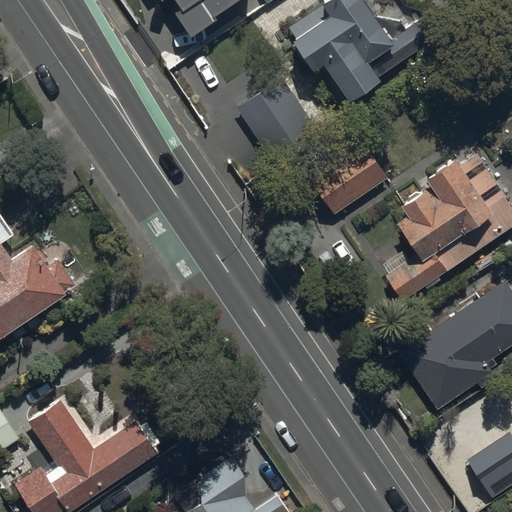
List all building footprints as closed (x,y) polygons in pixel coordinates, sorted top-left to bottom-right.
[(159,0),(161,2),(163,0),(175,0),(182,9),(176,13),(192,36),(245,0),(159,0)] [(324,0),(287,25),(339,101),(403,58),(439,34),(426,15),(390,38),(363,0),(324,0)] [(511,0),(470,0),(488,25),(511,8),(511,0)] [(235,109),(275,168),(323,136),(284,77),(235,109)] [(308,182),(331,215),(389,177),(366,143),(308,182)] [(379,269),(403,304),(511,230),(511,207),(499,188),(476,154),(401,203),(410,216),(397,225),(412,247),(379,269)] [(0,213),(0,342),(70,296),(36,247),(14,262),(2,244),(15,235),(0,213)] [(511,288),(507,281),(457,314),(399,353),(437,408),(494,370),(489,362),(511,346),(511,288)] [(62,511),(65,510),(66,511),(72,511),(164,451),(140,416),(93,447),(62,401),(30,422),(61,469),(48,478),(41,467),(12,487),(28,511),(62,511)] [(0,451),(20,438),(0,409),(0,451)] [(466,462),(491,500),(511,485),(511,435),(510,432),(466,462)] [(229,453),(201,472),(205,478),(203,478),(202,501),(186,511),(289,511),(278,495),(255,510),(246,497),(246,480),(229,453)]
